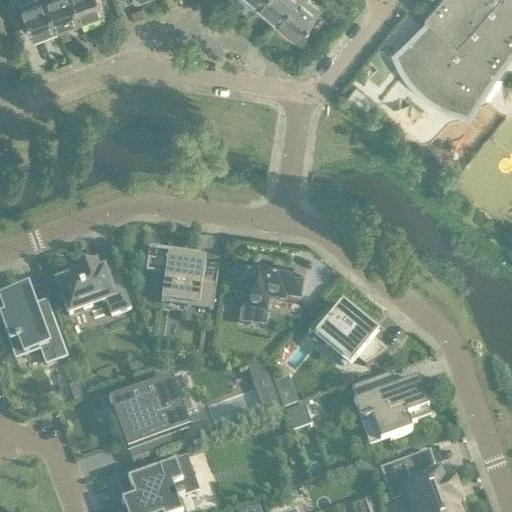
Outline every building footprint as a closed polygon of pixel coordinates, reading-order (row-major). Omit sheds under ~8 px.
[(57,25),(56,22),(47,0),(10,0),(12,2),(8,4),(16,26),(28,22),(32,34),(34,33),(33,31),(41,28),(43,30),(57,25)] [(79,14),(74,0),(47,0),(56,22),(64,19),(67,21),(80,16),(79,14)] [(74,0),(79,14),(88,11),(90,12),(104,7),(100,0),(74,0)] [(277,16),(290,0),(258,0),(258,1),(265,6),(264,9),(275,18),(277,16)] [(312,0),(290,0),(277,16),(284,22),(283,25),(295,34),(310,16),(311,17),(313,17),(317,12),(317,10),(316,9),(319,5),(312,0)] [(411,39),(410,39),(418,48),(415,52),(413,57),(412,63),(412,68),(413,73),(415,78),(417,83),(420,87),(424,91),(428,94),(433,96),(438,98),(444,98),(449,98),(454,97),(459,95),(464,92),(468,89),(477,95),(478,94),(477,93),(492,71),(493,72),(493,71),(492,71),(508,49),(509,50),(510,49),(509,48),(511,44),(511,0),(436,0),(424,15),(425,16),(426,17),(431,22),(423,30),(422,29),(412,40),(411,39)] [(426,17),(425,16),(389,54),(393,64),(403,80),(415,92),(429,103),(444,111),(460,118),(466,120),(482,99),(511,55),(511,44),(509,48),(510,49),(509,50),(508,49),(492,71),(493,71),(493,72),(492,71),(477,93),(478,94),(477,95),(468,89),(464,92),(459,95),(454,97),(449,98),(444,98),(438,98),(433,96),(428,94),(424,91),(420,87),(417,83),(415,78),(413,73),(412,68),(412,63),(413,57),(415,52),(418,48),(410,39),(411,39),(412,40),(422,29),(423,30),(431,22),(426,17)] [(202,287),(205,264),(199,263),(200,257),(149,250),(145,277),(165,280),(161,306),(212,314),(216,289),(202,287)] [(238,265),(234,293),(246,294),(244,312),(265,315),(267,301),(284,304),(284,300),(298,302),(302,277),(287,276),(288,272),(238,265)] [(106,284),(103,275),(97,277),(94,268),(74,275),(76,280),(58,287),(69,317),(106,304),(111,319),(131,312),(119,280),(106,284)] [(18,295),(0,301),(0,302),(6,318),(1,320),(4,327),(7,337),(8,337),(11,345),(15,343),(16,345),(16,346),(19,344),(24,358),(41,352),(47,366),(61,361),(65,360),(45,306),(34,310),(33,308),(27,292),(19,295),(18,295)] [(325,314),(308,335),(322,346),(326,342),(353,365),(356,361),(357,362),(365,368),(386,354),(373,343),(378,337),(371,331),(342,307),(331,319),(325,314)] [(156,360),(150,363),(154,376),(161,374),(156,360)] [(391,377),(352,391),(357,406),(354,407),(360,424),(363,423),(365,426),(372,423),(381,446),(412,435),(409,427),(431,420),(418,383),(396,391),(391,377)] [(170,384),(110,405),(110,407),(111,406),(118,425),(121,434),(120,434),(128,455),(150,446),(155,458),(184,447),(179,435),(187,432),(170,385),(170,384)] [(79,387),(70,390),(74,403),(83,400),(79,387)] [(296,398),(283,403),(286,410),(299,405),(296,398)] [(304,409),(285,416),(291,432),(292,435),(311,428),(310,425),(304,409)] [(429,454),(380,472),(385,486),(400,480),(407,499),(411,511),(458,511),(457,506),(460,505),(459,503),(454,487),(453,486),(442,490),(438,477),(437,477),(434,469),(435,468),(429,454)] [(154,474),(120,486),(126,503),(122,505),(123,508),(135,503),(137,511),(180,511),(177,504),(185,502),(183,497),(196,493),(185,464),(169,469),(168,466),(167,467),(168,469),(155,474),(155,471),(153,472),(154,474)]
